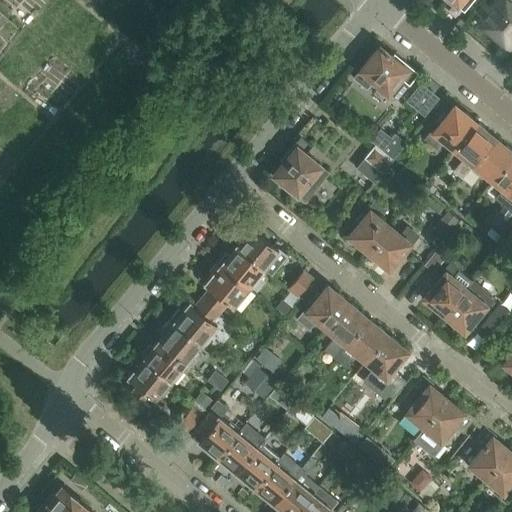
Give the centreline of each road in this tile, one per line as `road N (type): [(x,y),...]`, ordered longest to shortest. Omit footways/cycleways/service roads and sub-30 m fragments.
road 1 (residential): [(229,183),(511,415)]
road 2 (residential): [(65,394),(79,363),(229,183)]
road 3 (residential): [(229,183),(376,3)]
road 4 (residential): [(209,511),(65,394)]
road 5 (tertiary): [(511,114),(376,3)]
